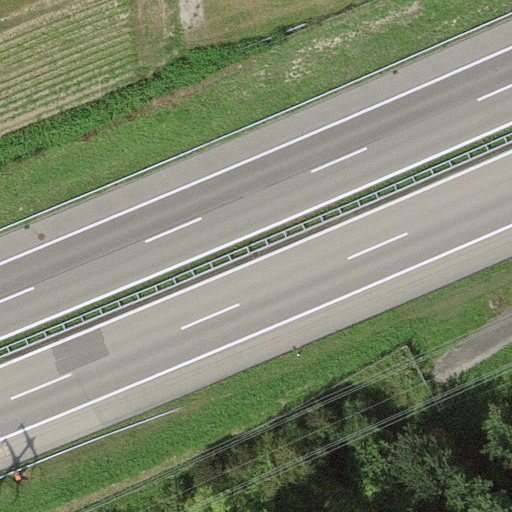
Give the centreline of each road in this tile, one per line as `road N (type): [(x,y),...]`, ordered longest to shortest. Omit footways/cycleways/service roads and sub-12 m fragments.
road 1 (motorway): [(511,85),(0,303)]
road 2 (motorway): [(0,406),(511,189)]
